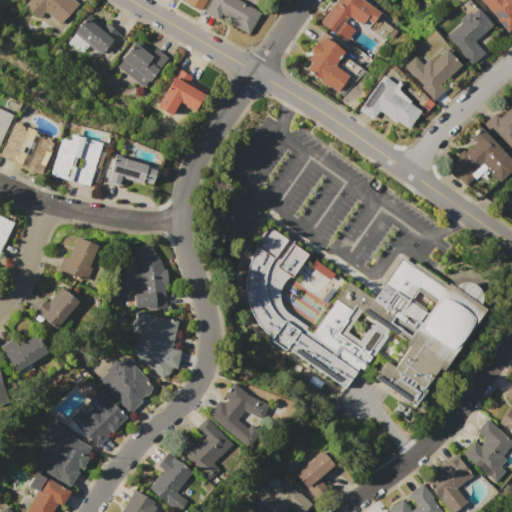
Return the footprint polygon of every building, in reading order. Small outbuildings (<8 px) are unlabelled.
[(22,7),(28,0),(73,0),(78,5),(58,25),(44,11),(35,20),(22,7)] [(206,0),(200,11),(184,2),(185,0),(206,0)] [(209,0),(239,0),(261,13),(248,34),(230,24),(232,21),(220,14),(217,20),(203,12),(209,0)] [(335,0),(363,0),(379,11),(371,23),(365,18),(360,25),(348,16),(344,23),(354,30),(346,41),(333,31),(333,32),(319,22),(335,0)] [(481,0),(511,0),(511,28),(507,33),(496,20),(497,19),(481,0)] [(477,8),(492,25),(473,42),(484,53),(471,65),(445,36),(461,23),(458,20),(468,11),(470,14),(477,8)] [(72,32),(88,13),(103,26),(106,23),(118,34),(99,55),(72,32)] [(378,18),(391,28),(382,40),(369,30),(378,18)] [(321,37),(333,43),(342,51),(333,65),(348,75),(337,91),(304,70),(310,61),(307,59),(311,53),(308,51),(315,41),(317,43),(321,37)] [(135,39),(151,51),(154,47),(168,58),(149,83),(147,81),(142,88),(114,66),(135,39)] [(404,66),(414,56),(421,65),(428,59),(431,62),(445,49),(460,66),(439,85),(444,91),(432,101),(419,87),(421,86),(404,66)] [(154,108),(177,69),(192,78),(190,81),(205,90),(193,110),(178,101),(169,117),(154,108)] [(381,76),(395,85),(390,92),(420,112),(408,129),(396,121),(395,122),(378,111),(372,119),(358,110),(381,76)] [(511,157),(482,124),(494,113),(498,118),(511,105),(511,157)] [(0,109),(12,115),(0,140),(0,109)] [(0,155),(0,150),(14,120),(22,124),(21,125),(26,127),(27,125),(55,138),(52,143),(57,145),(42,176),(0,155)] [(479,127),(511,161),(511,168),(498,182),(480,163),(468,174),(472,177),(463,185),(457,178),(455,179),(443,167),(462,150),(463,152),(474,141),(469,136),(479,127)] [(59,138),(69,140),(70,134),(102,142),(98,155),(102,156),(99,167),(95,166),(89,186),(49,176),(59,138)] [(113,154),(147,163),(146,165),(156,168),(151,185),(142,182),(142,183),(122,178),(120,185),(106,181),(113,154)] [(511,189),(511,213),(501,206),(511,189)] [(0,216),(13,222),(0,252),(0,216)] [(266,226),(286,239),(288,237),(293,241),(291,243),(306,254),(289,277),(284,280),(281,285),(278,291),(279,298),(279,302),(283,309),(293,318),(312,330),(346,281),(372,299),(403,253),(452,286),(458,282),(467,282),(473,285),(478,291),(479,298),(478,304),(485,308),(413,407),(370,377),(384,359),(375,352),(361,370),(357,368),(343,389),(286,350),(283,351),(267,340),(269,338),(261,331),(256,324),(251,314),(245,298),(244,283),(246,268),(251,254),(256,248),(253,246),(266,226)] [(57,269),(62,256),(67,258),(75,237),(96,245),(88,267),(91,268),(86,281),(57,269)] [(134,310),(133,294),(139,294),(139,289),(134,289),(134,286),(129,286),(128,278),(128,271),(138,271),(127,254),(146,242),(160,262),(162,269),(165,270),(166,284),(163,284),(165,308),(134,310)] [(41,317),(63,290),(78,302),(56,329),(41,317)] [(137,313),(177,320),(172,349),(180,351),(176,369),(171,368),(167,375),(165,375),(162,378),(155,373),(134,353),(130,348),(137,340),(139,330),(134,329),(137,313)] [(15,347),(33,334),(46,352),(27,365),(15,347)] [(97,381),(107,371),(105,369),(115,359),(117,361),(122,356),(142,377),(140,378),(147,385),(148,384),(153,389),(145,396),(144,395),(139,399),(140,401),(127,413),(97,381)] [(97,360),(103,367),(93,375),(88,369),(97,360)] [(511,381),(511,435),(496,424),(508,407),(511,409),(511,407),(511,402),(502,395),(511,381)] [(206,414),(218,399),(224,404),(227,400),(221,395),(232,382),(254,400),(236,421),(255,437),(247,448),(206,414)] [(100,390),(126,418),(111,432),(111,431),(107,434),(108,435),(95,446),(69,419),(79,410),(84,415),(91,408),(86,403),(100,390)] [(205,418),(236,448),(222,463),(218,458),(213,463),(220,469),(209,481),(175,449),(186,437),(194,444),(200,438),(193,431),(205,418)] [(486,419),(511,442),(511,444),(500,456),(505,460),(498,467),(503,471),(493,483),(461,454),(473,441),(479,446),(484,440),(474,432),(486,419)] [(51,422),(71,434),(70,436),(85,444),(87,453),(85,457),(87,458),(81,468),(78,466),(75,472),(77,473),(69,486),(36,467),(46,449),(52,453),(57,445),(42,437),(51,422)] [(169,451),(213,487),(193,511),(184,504),(178,511),(147,488),(162,470),(157,466),(169,451)] [(295,474),(322,452),(333,466),(307,488),(295,474)] [(455,453),(458,457),(457,458),(471,476),(455,489),(466,502),(453,511),(449,511),(424,481),(442,467),(441,465),(455,453)] [(35,472),(46,478),(46,477),(58,484),(57,486),(68,493),(61,506),(57,503),(51,511),(24,511),(37,492),(27,486),(35,472)] [(259,511),(246,498),(261,484),(271,495),(287,480),(311,505),(303,511),(295,511),(290,506),(283,511),(259,511)] [(420,483),(443,511),(441,511),(387,511),(386,510),(400,499),(410,511),(417,505),(407,493),(420,483)] [(119,511),(133,490),(155,502),(149,511),(119,511)]
